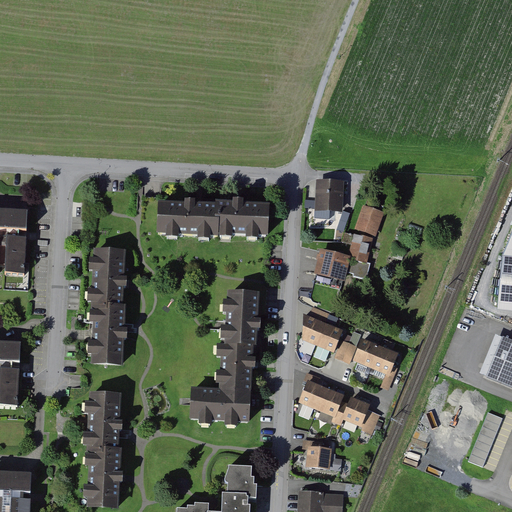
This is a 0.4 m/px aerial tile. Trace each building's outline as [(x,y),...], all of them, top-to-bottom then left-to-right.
[(347,182),(319,182),(318,211),(346,212),(347,182)] [(273,208),(163,203),(162,233),(271,237),(273,208)] [(386,213),(366,206),(358,230),(378,237),(386,213)] [(27,212),(0,211),(0,267),(4,268),(4,275),(24,276),(26,238),(19,238),(19,231),(26,232),(27,212)] [(354,259),(370,263),(376,238),(357,234),(352,256),(355,256),(354,259)] [(511,240),(505,258),(499,312),(511,313),(511,240)] [(352,256),(323,249),(319,266),(317,274),(348,282),(351,272),(354,259),(355,256),(352,256)] [(124,281),(125,252),(94,251),(91,322),(93,322),(92,337),(91,365),(122,366),(124,329),(125,304),(123,303),(124,281)] [(374,264),(370,263),(354,259),(351,272),(357,274),(356,277),(370,280),(374,264)] [(192,401),(191,420),(249,423),(254,346),(257,346),(260,294),(228,292),(226,326),(225,345),(222,344),(220,390),(192,388),(192,401)] [(309,317),(304,314),(303,339),(334,352),(344,330),(336,327),(339,318),(313,307),(311,312),(309,317)] [(484,374),(491,377),(508,337),(500,334),(484,374)] [(398,353),(360,337),(356,347),(351,359),(386,374),(389,375),(393,366),(398,353)] [(491,377),(511,385),(511,338),(508,337),(491,377)] [(0,341),(0,406),(17,408),(18,372),(11,372),(11,363),(19,363),(20,342),(0,341)] [(356,347),(342,342),(335,359),(341,361),(349,364),(351,359),(356,347)] [(398,368),(393,366),(389,375),(386,374),(380,388),(388,391),(398,368)] [(369,405),(310,381),(301,403),(362,428),(361,431),(373,436),(381,416),(374,413),(367,410),(369,405)] [(119,434),(120,397),(90,395),(87,466),(89,466),(87,507),(118,508),(119,479),(120,449),(118,449),(119,434)] [(469,461),(484,468),(504,418),(489,412),(469,461)] [(325,443),(304,440),(303,444),(303,449),(308,450),(309,447),(325,449),(325,443)] [(325,449),(309,447),(308,450),(307,466),(329,469),(330,459),(331,450),(325,449)] [(341,460),(330,459),(329,469),(340,470),(341,460)] [(230,467),(229,497),(224,496),(223,511),(205,511),(206,505),(197,504),(196,510),(178,510),(178,511),(250,511),(251,499),(258,500),(259,482),(253,482),(253,468),(230,467)] [(32,511),(35,474),(0,472),(0,511),(32,511)] [(342,511),(343,495),(299,493),(298,511),(342,511)]
